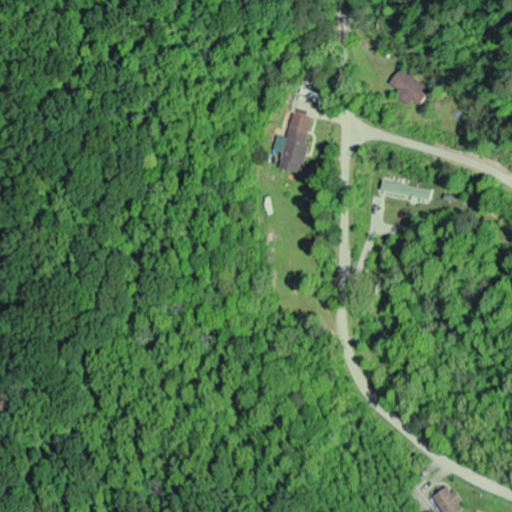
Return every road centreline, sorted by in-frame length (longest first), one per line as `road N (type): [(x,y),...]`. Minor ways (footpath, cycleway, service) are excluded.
road 1 (residential): [(511,496),(461,471),(359,380),(349,356),(341,304),(342,0)]
road 2 (residential): [(346,130),(511,182)]
